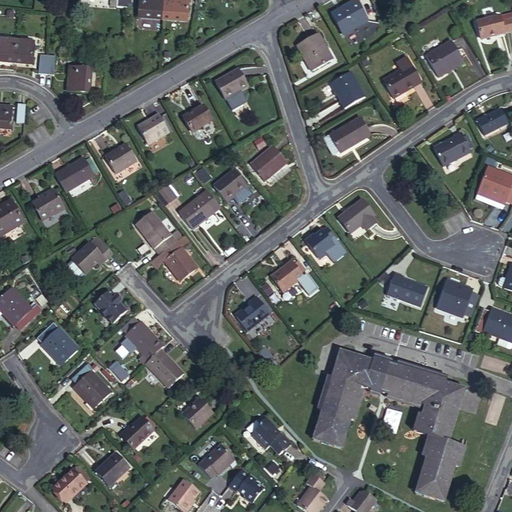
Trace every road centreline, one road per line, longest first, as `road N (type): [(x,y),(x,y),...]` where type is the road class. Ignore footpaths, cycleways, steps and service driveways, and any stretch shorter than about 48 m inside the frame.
road 1 (residential): [(321,198),(167,320),(123,272)]
road 2 (residential): [(72,135),(256,28)]
road 3 (residential): [(256,28),(321,198)]
road 4 (residential): [(511,77),(480,89),(364,168)]
road 5 (residential): [(364,168),(423,243),(479,263)]
road 6 (residential): [(7,359),(58,436),(20,482)]
